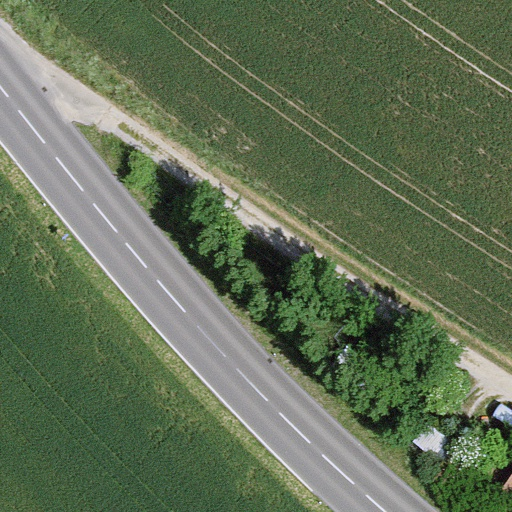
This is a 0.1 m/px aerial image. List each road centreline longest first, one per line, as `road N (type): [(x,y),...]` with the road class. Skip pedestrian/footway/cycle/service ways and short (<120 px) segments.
road 1 (residential): [(511,394),(120,125),(0,86)]
road 2 (secondary): [(0,87),(164,289),(385,511)]
